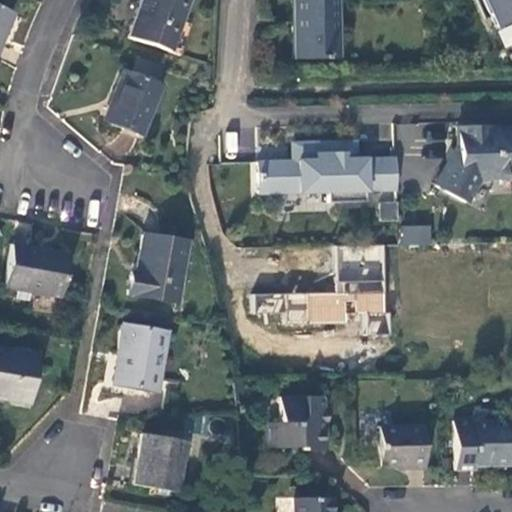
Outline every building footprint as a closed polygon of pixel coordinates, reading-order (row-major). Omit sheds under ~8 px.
[(169,54),(188,0),(140,0),(126,39),(169,54)] [(340,60),(339,0),(293,0),(294,60),(340,60)] [(0,41),(11,15),(0,10),(0,41)] [(140,135),(161,87),(122,72),(103,121),(140,135)] [(401,156),(401,182),(430,183),(431,124),(395,123),(394,156),(401,156)] [(489,127),(456,128),(456,157),(463,163),(459,169),(447,163),(433,189),(463,203),(477,179),(475,178),(478,171),(493,179),(511,178),(511,130),(489,131),(489,127)] [(225,155),(236,155),(236,132),(225,132),(225,155)] [(291,163),(255,163),(256,195),(326,193),(326,204),(363,203),(363,192),(394,191),(393,159),(354,161),(353,142),(290,144),(291,163)] [(397,200),(378,201),(378,221),(398,220),(397,200)] [(400,245),(431,245),(431,226),(400,225),(400,245)] [(175,304),(186,244),(142,237),(136,275),(131,274),(127,296),(175,304)] [(65,255),(11,247),(5,289),(58,298),(65,255)] [(384,247),(365,247),(365,261),(384,261),(384,247)] [(336,272),(336,293),(248,293),(248,323),(348,323),(348,314),(385,314),(385,280),(369,280),(369,272),(336,272)] [(156,394),(167,333),(121,325),(111,386),(156,394)] [(0,398),(27,404),(34,366),(14,362),(15,354),(0,350),(0,398)] [(14,362),(34,366),(36,357),(34,357),(34,354),(16,351),(15,354),(14,362)] [(319,398),(278,399),(278,423),(266,424),(267,449),(302,448),(302,452),(326,451),(325,411),(323,411),(322,400),(319,398)] [(453,422),(455,472),(474,472),(474,465),(509,465),(508,425),(472,425),(472,422),(453,422)] [(422,427),(378,429),(378,467),(407,467),(408,470),(423,470),(422,427)] [(176,493),(184,443),(142,435),(132,485),(176,493)] [(294,511),(330,511),(331,500),(294,500),(294,511)]
